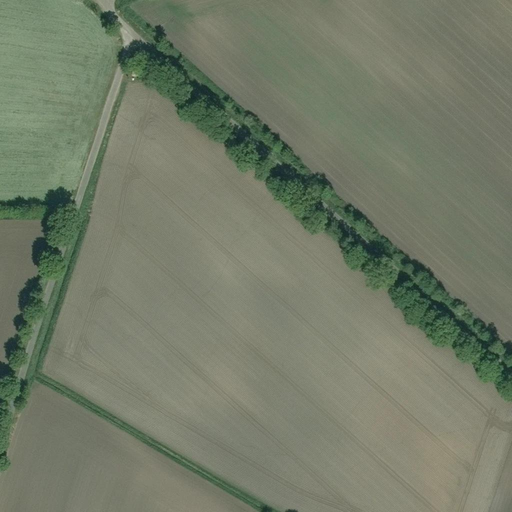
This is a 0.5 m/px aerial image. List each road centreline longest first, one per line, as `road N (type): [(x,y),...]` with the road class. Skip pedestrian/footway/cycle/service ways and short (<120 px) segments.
road 1 (residential): [(511,374),(131,36)]
road 2 (residential): [(131,36),(0,445)]
